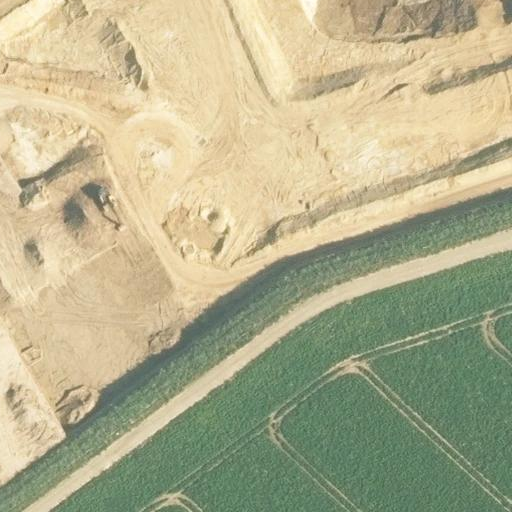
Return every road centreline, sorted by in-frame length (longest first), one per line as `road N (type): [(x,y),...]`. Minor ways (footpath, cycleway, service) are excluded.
road 1 (track): [(511,238),(295,316),(37,511)]
road 2 (unknown): [(0,97),(148,0)]
